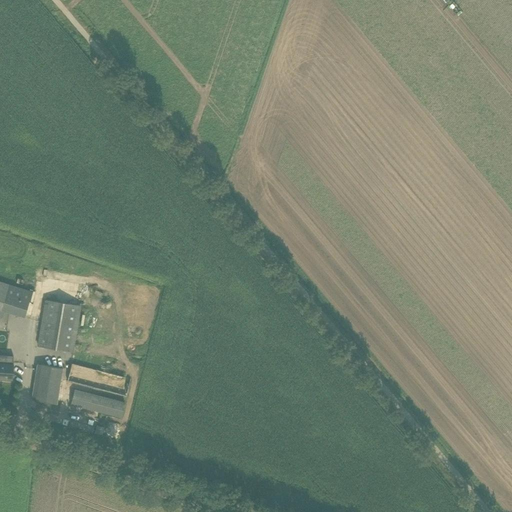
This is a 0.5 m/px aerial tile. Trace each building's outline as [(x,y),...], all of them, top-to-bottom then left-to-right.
[(0,281),(0,309),(24,317),(31,291),(0,281)] [(73,352),(73,351),(81,305),(45,299),(37,346),(73,352)] [(0,362),(0,379),(12,380),(13,356),(6,356),(6,363),(0,362)] [(32,400),(57,404),(62,368),(37,364),(32,400)] [(131,378),(125,377),(72,364),(68,380),(126,395),(131,378)] [(121,417),(123,408),(125,402),(74,389),(70,404),(121,417)] [(107,434),(115,436),(117,426),(110,424),(107,434)]
